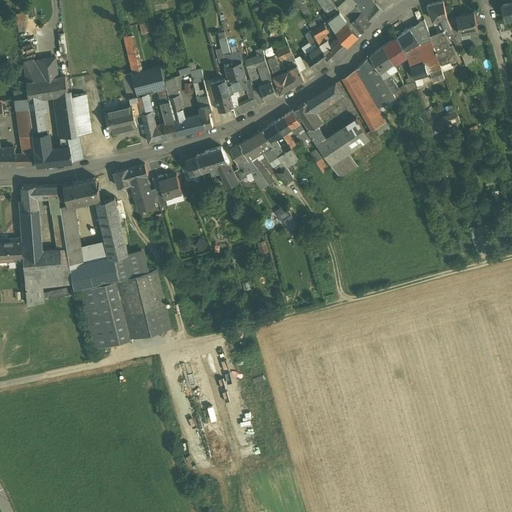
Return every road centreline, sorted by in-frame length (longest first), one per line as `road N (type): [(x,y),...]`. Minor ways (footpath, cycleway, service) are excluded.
road 1 (track): [(511,256),(171,348),(0,384)]
road 2 (residential): [(0,175),(126,161),(228,131),(315,82),(411,0)]
road 3 (track): [(384,110),(449,273)]
road 4 (track): [(343,302),(329,243),(297,191),(273,181)]
